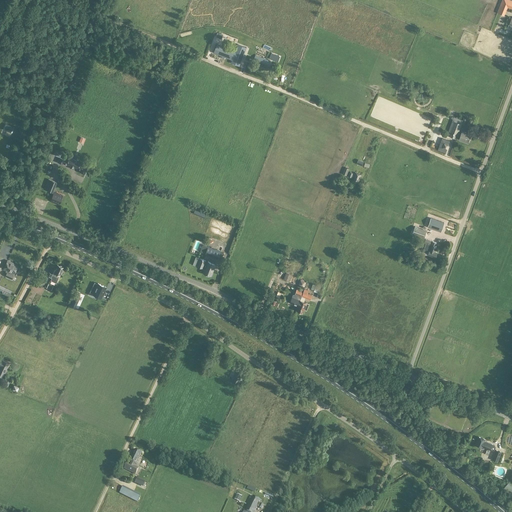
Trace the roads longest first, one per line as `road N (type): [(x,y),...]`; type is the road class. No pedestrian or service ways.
road 1 (primary): [(505,511),(295,358),(188,297),(0,216)]
road 2 (unclassified): [(465,511),(186,317),(116,276),(0,227)]
road 3 (track): [(480,172),(62,0)]
road 4 (unclassified): [(407,376),(0,203)]
road 5 (unclassified): [(407,376),(511,84)]
road 6 (track): [(186,317),(94,511)]
